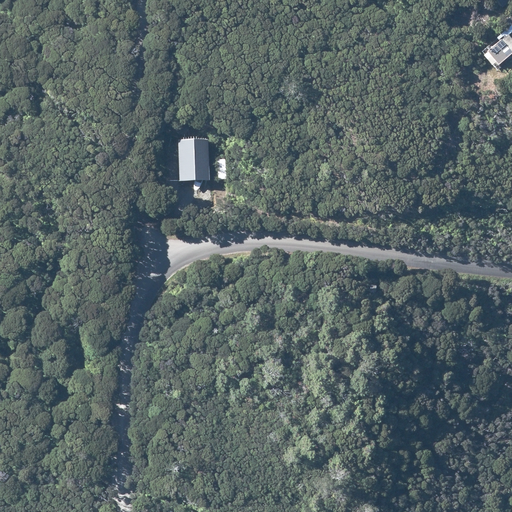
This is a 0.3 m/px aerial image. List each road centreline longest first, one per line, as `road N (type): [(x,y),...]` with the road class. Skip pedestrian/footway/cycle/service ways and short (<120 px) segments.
road 1 (unclassified): [(511,271),(251,241),(174,254),(150,279)]
road 2 (unclassified): [(137,0),(137,186),(150,279)]
road 3 (unclassified): [(150,279),(133,314),(113,511)]
